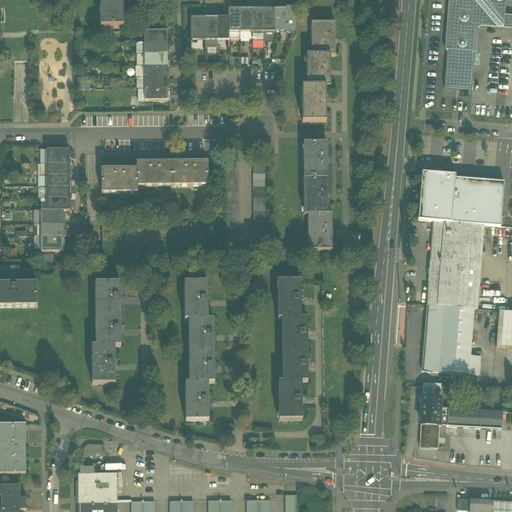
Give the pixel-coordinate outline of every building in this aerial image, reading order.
[(99,0),(100,30),(123,30),(122,0),(99,0)] [(444,90),(472,92),(476,31),(480,28),(491,28),(492,28),(504,17),(505,0),(451,0),(447,51),(444,90)] [(286,8),(286,11),(286,32),(286,33),(293,36),(295,29),(294,8),(286,8)] [(263,11),(263,12),(263,32),(274,32),(274,11),(269,12),(269,10),(263,11)] [(274,10),(274,11),(274,32),(286,32),(286,11),(280,11),(280,10),(274,10)] [(228,11),(228,20),(228,32),(240,32),(240,12),(234,12),(234,11),(228,11)] [(240,11),(240,12),(240,32),(252,32),(251,12),(246,12),(246,11),(240,11)] [(251,11),(251,12),(252,32),(263,32),(263,12),(257,12),(257,11),(251,11)] [(492,28),(491,28),(511,30),(511,17),(504,17),(492,28)] [(191,41),(205,41),(205,20),(200,20),(200,19),(190,19),(191,41)] [(205,19),(205,20),(205,41),(217,41),(217,20),(211,20),(211,19),(205,19)] [(217,19),(217,20),(217,41),(229,41),(228,32),(228,20),(223,20),(223,19),(217,19)] [(311,25),(311,56),(311,57),(330,56),(330,57),(335,57),(335,24),(311,25)] [(275,42),(274,33),(274,32),(263,32),(263,33),(263,42),(275,42)] [(145,33),(145,45),(166,45),(166,40),(167,40),(167,33),(166,33),(145,33)] [(263,42),(263,33),(252,34),(252,42),(263,42)] [(217,49),(217,41),(205,41),(206,49),(217,49)] [(145,45),(145,57),(166,56),(166,51),(167,51),(167,45),(166,45),(145,45)] [(145,57),(145,68),(166,68),(166,63),(167,63),(167,56),(166,56),(145,57)] [(306,56),(307,88),(325,88),(325,89),(330,89),(330,57),(330,56),(311,57),(311,56),(306,56)] [(28,79),(38,79),(38,62),(27,62),(28,79)] [(145,68),(146,79),(166,79),(166,74),(167,74),(167,68),(166,68),(145,68)] [(146,79),(146,91),(166,91),(166,86),(167,86),(167,79),(166,79),(146,79)] [(326,124),(325,89),(325,88),(307,88),(301,88),(302,124),(326,124)] [(167,91),(166,91),(146,91),(146,103),(167,103),(167,97),(167,91)] [(304,145),(304,180),(328,180),(328,145),(304,145)] [(47,151),(47,166),(68,166),(68,161),(69,161),(69,151),(47,151)] [(137,188),(172,188),(172,164),(137,165),(137,171),(137,188)] [(208,164),(172,164),(172,188),(208,187),(208,164)] [(38,178),(48,178),(47,166),(38,166),(38,178)] [(68,166),(47,166),(48,178),(68,178),(68,172),(69,172),(69,166),(68,166)] [(137,195),(137,188),(137,171),(101,171),(101,195),(137,195)] [(504,184),(455,180),(455,178),(455,177),(422,174),(422,175),(418,222),(451,225),(500,229),(504,184)] [(38,189),(48,189),(48,178),(38,178),(38,189)] [(68,178),(48,178),(48,189),(68,189),(68,184),(69,184),(69,178),(68,178)] [(305,216),(309,216),(309,215),(328,214),(328,180),(304,180),(305,216)] [(38,201),(48,201),(48,189),(38,189),(38,201)] [(68,189),(48,189),(48,201),(68,201),(68,195),(69,195),(69,189),(68,189)] [(48,201),(48,212),(64,212),(68,212),(68,207),(69,207),(69,201),(68,201),(48,201)] [(42,212),(42,227),(63,227),(63,221),(64,221),(64,212),(48,212),(42,212)] [(332,214),(328,214),(309,215),(309,216),(309,251),(332,251),(332,214)] [(473,311),(477,311),(483,228),(433,224),(427,307),(473,311)] [(42,227),(42,238),(63,238),(63,233),(64,233),(64,227),(63,227),(42,227)] [(64,238),(63,238),(42,238),(42,254),(63,253),(63,247),(64,247),(64,238)] [(278,322),(282,322),(301,322),(301,284),(278,284),(278,322)] [(185,323),(188,323),(207,323),(207,285),(184,285),(185,323)] [(36,286),(0,286),(0,309),(37,309),(36,286)] [(95,286),(96,318),(121,317),(120,286),(95,286)] [(422,373),(438,374),(442,320),(473,322),(473,311),(427,307),(422,373)] [(496,349),(511,350),(511,313),(499,313),(496,349)] [(96,318),(96,349),(115,349),(121,349),(121,317),(96,318)] [(438,374),(468,376),(470,358),(473,322),(442,320),(438,374)] [(282,322),(282,354),(307,354),(307,322),(301,322),(282,322)] [(188,323),(188,355),(214,355),(214,323),(207,323),(188,323)] [(115,387),(115,349),(96,349),(92,349),(92,387),(115,387)] [(282,354),(282,385),(302,385),(307,385),(307,354),(282,354)] [(188,355),(189,386),(208,386),(214,386),(214,355),(188,355)] [(480,359),(470,358),(468,376),(478,377),(480,359)] [(302,422),(302,385),(282,385),(279,385),(279,423),(302,422)] [(422,397),(440,398),(441,386),(423,385),(422,397)] [(208,423),(208,386),(189,386),(185,386),(185,423),(208,423)] [(420,427),(438,428),(439,411),(440,401),(422,400),(420,427)] [(438,428),(490,431),(491,414),(439,411),(438,428)] [(502,415),(491,414),(490,431),(501,431),(502,415)] [(0,425),(0,442),(26,442),(25,425),(0,425)] [(437,451),(438,428),(420,427),(419,450),(437,451)] [(0,442),(0,458),(26,458),(26,442),(0,442)] [(96,462),(99,463),(102,462),(103,459),(103,456),(101,454),(99,453),(96,454),(94,457),(94,459),(96,462)] [(0,475),(26,475),(26,458),(0,458),(0,475)] [(78,476),(77,511),(116,511),(117,504),(117,500),(117,483),(117,475),(93,475),(79,476),(78,476)] [(0,497),(1,497),(1,511),(20,511),(26,511),(26,500),(20,500),(20,487),(0,487),(0,497)] [(285,497),(284,511),(296,511),(297,497),(285,497)] [(456,511),(468,511),(470,501),(458,500),(456,511)] [(468,511),(490,511),(492,503),(470,501),(468,511)] [(270,511),(270,502),(258,502),(258,508),(258,511),(270,511)] [(130,511),(142,511),(142,503),(131,503),(130,511)] [(154,511),(154,503),(142,503),(142,511),(154,511)] [(169,511),(181,511),(181,503),(169,503),(169,511)] [(192,511),(193,503),(181,503),(181,511),(192,511)] [(207,511),(219,511),(219,503),(207,503),(207,511)] [(231,511),(231,503),(219,503),(219,511),(231,511)] [(493,511),(492,511),(511,511),(511,504),(493,503),(492,511),(493,511)]
